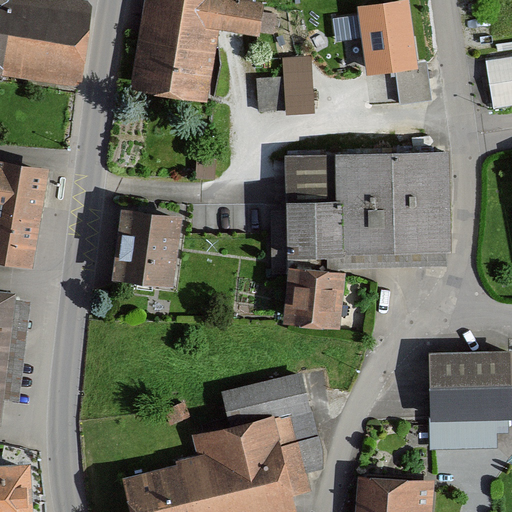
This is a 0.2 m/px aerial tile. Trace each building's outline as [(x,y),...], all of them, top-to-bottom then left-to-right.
[(0,0),(0,72),(76,84),(87,6),(47,0),(0,0)] [(151,0),(138,86),(204,97),(215,26),(256,33),(261,5),(251,4),(251,0),(151,0)] [(408,0),(365,0),(358,1),(367,70),(395,66),(399,101),(431,96),(426,57),(416,59),(408,0)] [(335,15),(337,38),(361,36),(359,13),(335,15)] [(511,55),(487,59),(495,108),(511,105),(511,55)] [(283,59),(283,73),(286,108),(311,106),(308,57),(283,59)] [(283,73),(257,74),(259,110),(286,108),(283,73)] [(444,157),(288,160),(289,208),(290,245),(344,256),(447,257),(444,157)] [(0,260),(28,265),(44,172),(0,164),(0,260)] [(289,208),(271,209),(272,270),(287,269),(290,245),(289,208)] [(171,285),(179,222),(124,215),(115,278),(171,285)] [(344,256),(290,245),(287,269),(282,314),(338,322),(344,256)] [(0,416),(14,296),(0,294),(0,416)] [(14,335),(27,337),(32,303),(19,301),(14,335)] [(508,413),(511,412),(511,341),(430,344),(431,415),(508,413)] [(126,480),(133,511),(291,511),(293,511),(289,493),(307,488),(303,471),(325,465),(303,374),(224,393),(233,431),(196,440),(201,462),(126,480)] [(508,413),(431,415),(432,446),(495,444),(495,430),(508,429),(508,413)] [(0,511),(28,511),(27,468),(0,469),(0,511)] [(435,511),(437,474),(359,471),(356,511),(435,511)]
